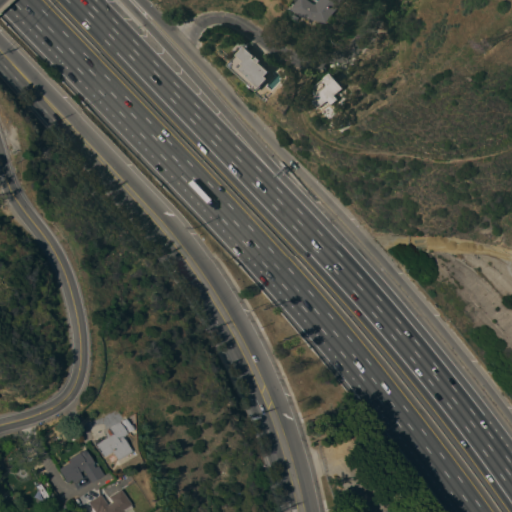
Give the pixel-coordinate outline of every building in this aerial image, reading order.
[(344,0),(330,22),(307,16),(295,8),(300,0),(312,0),(316,3),(318,3),(320,0),(344,0)] [(227,65),(244,46),(254,56),(253,57),(255,59),(257,57),(260,60),(259,62),(269,71),(265,75),(268,78),(256,91),(227,65)] [(337,94),(341,98),(335,103),(332,100),(322,108),(317,102),(318,102),(317,85),(332,72),(345,87),(337,94)] [(121,402),(126,399),(129,407),(124,409),(121,402)] [(121,410),(116,413),(113,408),(118,405),(121,410)] [(107,407),(110,412),(101,416),(99,411),(107,407)] [(120,418),(118,415),(124,410),(127,414),(123,418),(122,416),(120,418)] [(124,433),(117,422),(121,419),(128,430),(127,430),(124,433)] [(97,463),(88,448),(93,445),(92,444),(109,434),(105,428),(115,421),(123,433),(118,436),(127,451),(106,465),(103,460),(97,463)] [(89,483),(82,472),(79,474),(81,477),(72,483),(70,480),(66,483),(57,469),(68,462),(67,460),(78,452),(83,449),(92,463),(91,464),(93,467),(96,466),(102,475),(89,483)] [(102,495),(118,489),(114,481),(99,487),(102,495)] [(92,511),(86,503),(98,495),(104,505),(107,503),(105,501),(107,500),(105,497),(116,490),(127,505),(126,506),(128,508),(122,511),(92,511)]
